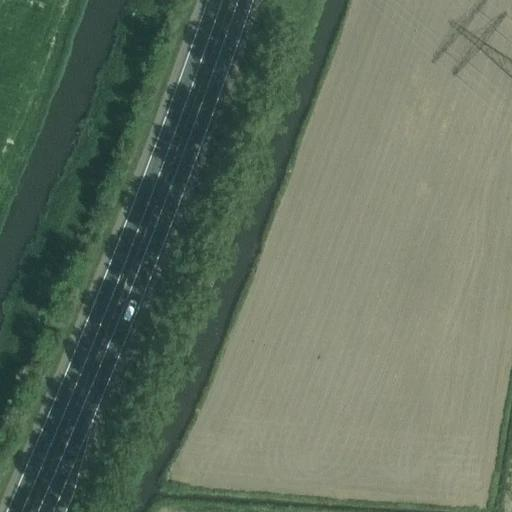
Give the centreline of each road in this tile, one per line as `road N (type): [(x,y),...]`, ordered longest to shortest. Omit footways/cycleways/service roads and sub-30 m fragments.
road 1 (trunk): [(215,0),(11,511)]
road 2 (trunk): [(42,511),(244,0)]
